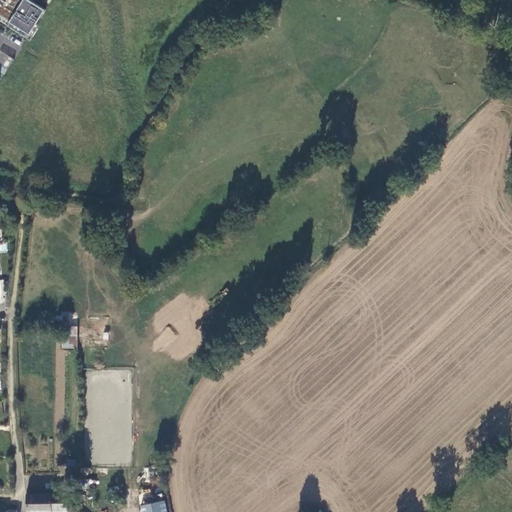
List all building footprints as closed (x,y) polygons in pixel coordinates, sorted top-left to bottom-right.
[(0,0),(0,13),(31,33),(46,8),(33,0),(0,0)] [(270,19),(257,25),(261,33),(274,27),(270,19)] [(0,63),(8,68),(15,57),(2,50),(0,53),(0,63)] [(8,68),(0,63),(0,70),(5,74),(8,68)] [(46,175),(45,182),(64,185),(66,169),(51,166),(50,175),(46,175)] [(64,319),(62,348),(76,348),(78,319),(64,319)] [(65,480),(79,481),(80,464),(80,459),(70,459),(68,472),(66,472),(65,480)] [(74,490),(62,491),(27,493),(28,511),(52,511),(74,511),(74,490)] [(140,511),(167,511),(165,500),(139,505),(140,511)]
